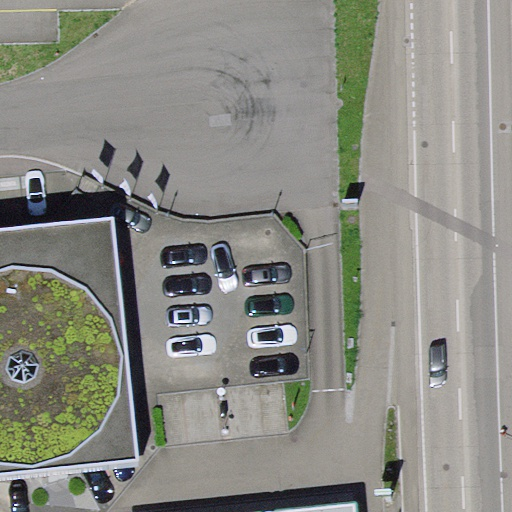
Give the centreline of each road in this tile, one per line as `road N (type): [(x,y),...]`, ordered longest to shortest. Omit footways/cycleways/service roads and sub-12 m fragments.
road 1 (primary): [(452,0),(470,511)]
road 2 (unknown): [(172,511),(469,476)]
road 3 (residential): [(0,130),(223,112)]
